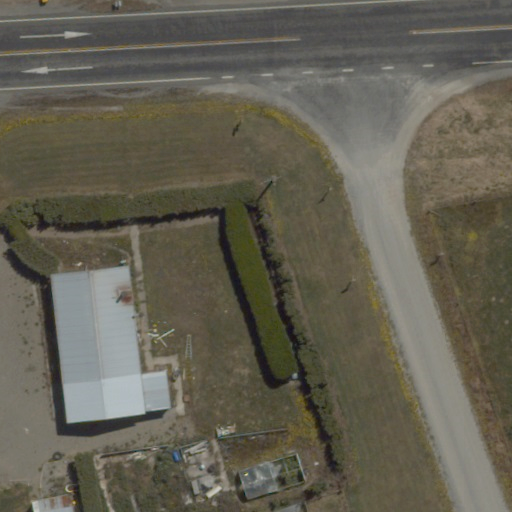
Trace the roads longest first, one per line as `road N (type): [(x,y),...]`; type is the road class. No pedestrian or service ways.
road 1 (residential): [(353,36),(376,204),(482,511)]
road 2 (secondary): [(0,56),(353,36)]
road 3 (secondary): [(353,36),(511,27)]
